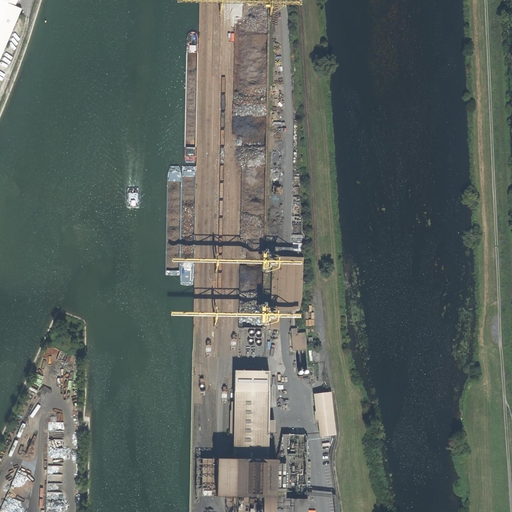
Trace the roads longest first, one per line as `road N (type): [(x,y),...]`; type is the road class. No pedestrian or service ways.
road 1 (track): [(484,0),(503,396)]
road 2 (unknown): [(299,405),(240,511)]
road 3 (unknown): [(67,486),(62,406),(47,394),(37,411)]
